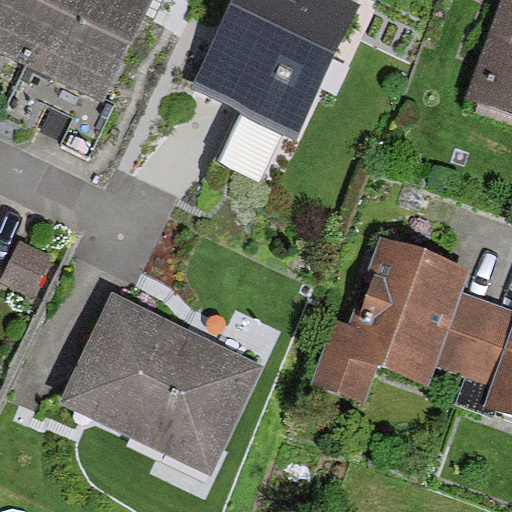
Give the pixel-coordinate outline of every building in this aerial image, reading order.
[(0,0),(0,53),(19,63),(49,0),(0,0)] [(49,0),(19,63),(96,99),(143,0),(49,0)] [(352,7),(335,0),(236,0),(195,92),(293,136),(352,7)] [(511,0),(505,0),(469,100),(511,115),(511,0)] [(0,283),(29,295),(45,257),(15,245),(0,280),(0,283)] [(426,368),(451,299),(460,274),(379,245),(349,329),(333,324),(310,386),(357,403),(368,370),(419,388),(426,368)] [(257,364),(112,295),(61,401),(206,470),(257,364)] [(511,326),(511,320),(451,299),(426,368),(489,390),(511,326)] [(511,326),(489,390),(481,411),(511,422),(511,326)]
